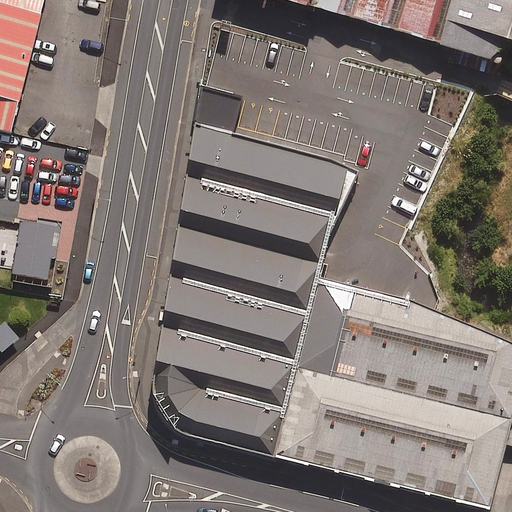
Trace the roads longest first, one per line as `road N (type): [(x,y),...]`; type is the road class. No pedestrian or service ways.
road 1 (secondary): [(179,0),(122,351),(120,427)]
road 2 (secondary): [(70,420),(102,298),(152,0)]
road 3 (residential): [(139,458),(294,511)]
